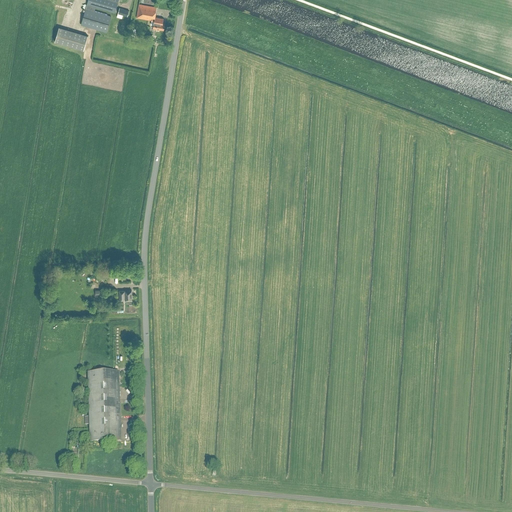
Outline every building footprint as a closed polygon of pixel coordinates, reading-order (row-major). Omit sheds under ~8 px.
[(96,6),(115,12),(118,0),(88,0),(81,24),(106,32),(111,16),(94,11),(96,6)] [(139,4),(136,17),(154,20),(153,28),(163,30),(164,23),(162,23),(163,18),(155,17),(156,7),(139,4)] [(129,10),(128,10),(119,7),(118,13),(127,16),(129,10)] [(59,27),(55,41),(84,50),(88,35),(59,27)] [(109,268),(96,268),(97,277),(110,276),(109,268)] [(119,301),(132,300),(132,290),(119,291),(119,301)] [(88,374),(89,408),(120,408),(119,374),(88,374)] [(127,387),(127,401),(135,401),(134,386),(127,387)] [(89,408),(90,417),(85,417),(85,426),(88,426),(89,434),(90,434),(90,442),(121,441),(120,408),(89,408)]
